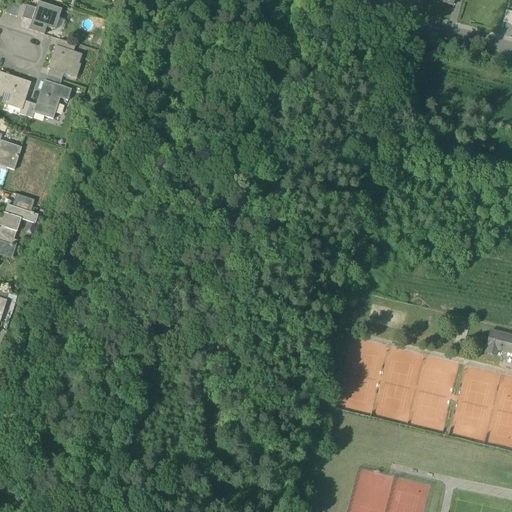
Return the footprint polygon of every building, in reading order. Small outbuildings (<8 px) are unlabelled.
[(14,5),(8,3),(5,14),(10,16),(14,5)] [(61,10),(38,3),(36,9),(31,22),(29,30),(44,35),(46,28),(55,31),(61,10)] [(26,6),(20,4),(16,17),(22,19),(26,6)] [(19,6),(14,5),(10,16),(16,17),(19,6)] [(36,9),(26,6),(22,19),(31,22),(36,9)] [(75,46),(59,41),(57,47),(73,53),(75,46)] [(57,47),(55,47),(47,70),(49,70),(63,75),(70,77),(74,65),(78,66),(81,56),(73,53),(57,47)] [(63,75),(49,70),(47,76),(61,80),(63,75)] [(31,84),(0,73),(0,96),(2,97),(3,93),(11,95),(7,105),(21,110),(22,110),(25,101),(31,84)] [(61,80),(47,76),(45,81),(59,86),(61,80)] [(45,81),(43,81),(35,105),(32,113),(33,113),(52,120),(59,99),(67,102),(71,90),(59,86),(45,81)] [(30,103),(25,101),(22,110),(21,110),(20,114),(26,116),(30,103)] [(35,105),(30,103),(26,116),(32,118),(33,113),(32,113),(35,105)] [(0,141),(0,140),(0,160),(8,163),(7,169),(14,171),(21,148),(0,141)] [(27,200),(16,196),(14,202),(16,202),(26,205),(27,200)] [(26,205),(16,202),(14,208),(26,212),(28,206),(26,205)] [(14,208),(7,206),(4,214),(3,214),(0,221),(0,229),(1,230),(0,232),(0,235),(11,239),(14,240),(20,221),(29,224),(32,214),(14,208)] [(11,239),(0,235),(0,241),(9,245),(11,239)] [(0,253),(8,256),(10,249),(12,250),(13,246),(9,245),(0,241),(0,253)] [(511,336),(491,331),(485,352),(487,354),(495,356),(497,355),(498,351),(511,354),(511,336)]
